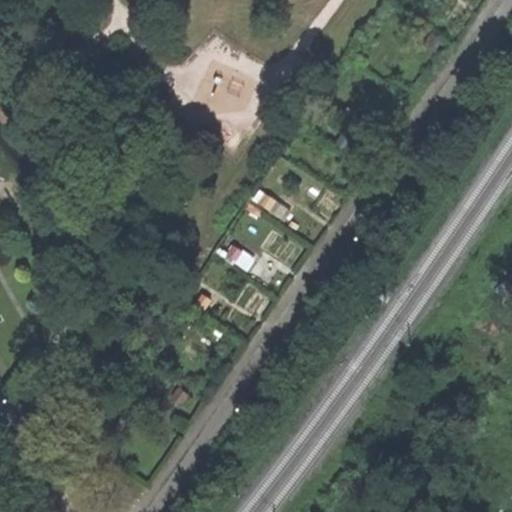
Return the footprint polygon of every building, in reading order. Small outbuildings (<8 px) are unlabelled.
[(442,44),(432,37),(424,47),(435,54),(442,44)] [(358,116),(348,109),(341,119),(351,127),(358,116)] [(356,143),(346,135),(339,145),(349,153),(356,143)] [(324,193),(314,185),(308,194),(319,201),(324,193)] [(313,209),(319,201),(308,194),(303,202),(313,209)]
